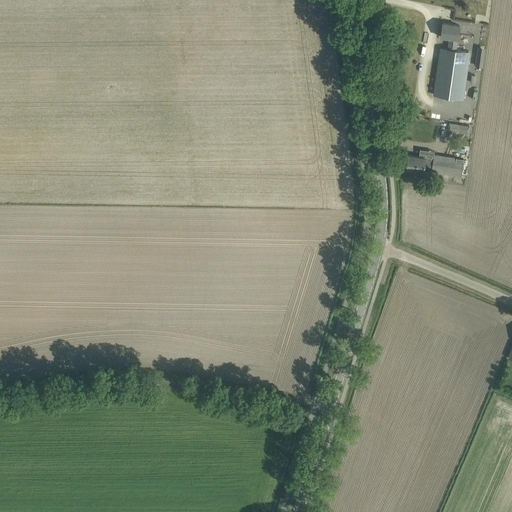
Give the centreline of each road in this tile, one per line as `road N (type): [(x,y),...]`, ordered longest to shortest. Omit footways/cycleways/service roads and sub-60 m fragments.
road 1 (track): [(328,410),(135,376),(0,397)]
road 2 (tertiary): [(298,511),(377,248)]
road 3 (tertiary): [(377,248),(382,181),(354,0)]
road 4 (residential): [(377,248),(511,301)]
